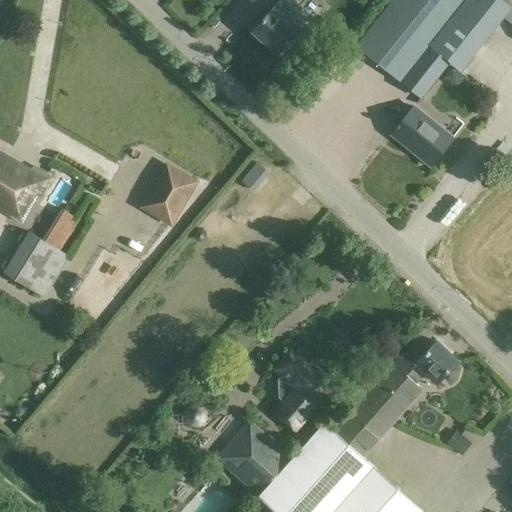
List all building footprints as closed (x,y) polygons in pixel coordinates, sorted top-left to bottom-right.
[(252,30),(278,53),(285,44),(293,51),(304,38),(303,36),(316,21),(291,0),(279,0),(272,9),(271,8),(252,30)] [(504,17),(511,23),(511,0),(389,0),(354,45),(421,98),(449,62),(461,72),(504,17)] [(429,165),(452,136),(414,106),(392,133),(413,149),(411,150),(429,165)] [(37,172),(0,151),(0,210),(8,215),(22,224),(38,196),(41,197),(51,178),(38,170),(37,172)] [(166,162),(139,208),(172,227),(199,181),(166,162)] [(28,231),(3,273),(43,296),(67,255),(60,251),(79,220),(61,208),(42,239),(28,231)] [(365,457),(377,442),(423,389),(416,383),(426,372),(436,382),(457,360),(436,340),(426,351),(413,339),(392,362),(334,429),(324,420),(290,457),(258,494),(257,494),(277,511),(422,511),(424,511),(365,457)] [(273,368),(281,376),(278,380),(279,398),(282,400),(273,410),(296,430),(335,386),(312,366),(311,367),(290,349),(273,368)] [(254,424),(222,461),(258,494),(290,457),(254,424)] [(457,431),(447,443),(462,455),(472,443),(457,431)]
